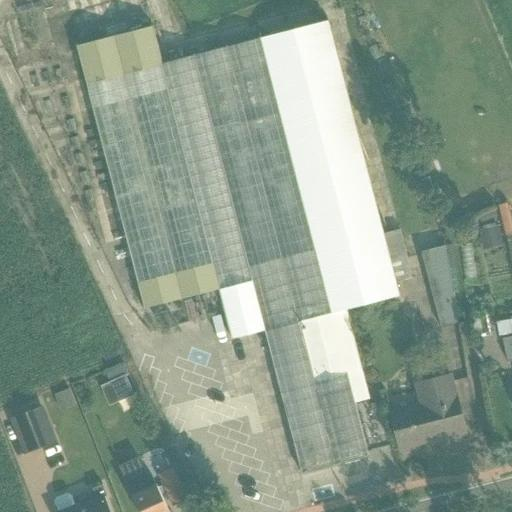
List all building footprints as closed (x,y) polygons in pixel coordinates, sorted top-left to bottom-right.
[(268,333),(304,474),(370,457),(365,437),(357,404),(373,400),(350,311),(403,298),(332,22),(166,65),(156,28),(79,48),(146,308),(219,290),(233,342),(268,333)] [(460,249),(436,255),(456,331),(480,324),(460,249)] [(121,372),(136,401),(152,393),(137,365),(121,372)] [(404,454),(470,436),(453,372),(387,390),(404,454)] [(73,411),(89,407),(85,390),(69,393),(73,411)] [(26,418),(40,461),(72,450),(58,407),(26,418)] [(143,511),(174,511),(162,485),(136,497),(143,511)] [(57,511),(112,511),(105,493),(57,511)]
